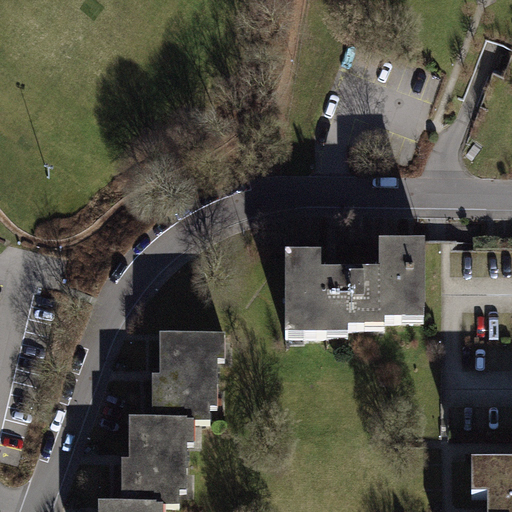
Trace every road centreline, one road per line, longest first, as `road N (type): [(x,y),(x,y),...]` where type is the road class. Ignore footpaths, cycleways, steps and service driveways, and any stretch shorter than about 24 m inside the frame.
road 1 (residential): [(44,511),(123,308),(157,262),(212,227),(279,202),(337,193),(511,195)]
road 2 (track): [(0,214),(32,240),(68,243),(152,191),(263,142),(283,120),(315,0)]
